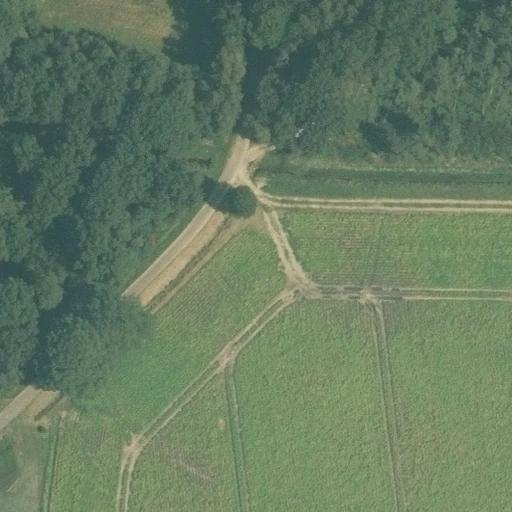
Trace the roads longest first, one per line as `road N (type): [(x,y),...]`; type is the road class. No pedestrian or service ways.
road 1 (unclassified): [(0,435),(233,172),(243,131),(243,0)]
road 2 (track): [(243,131),(288,134),(427,0)]
